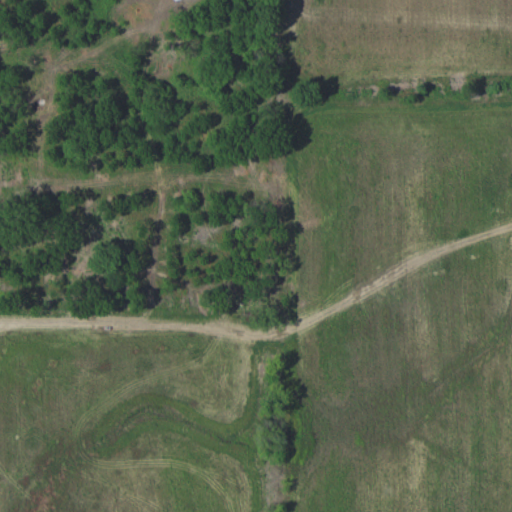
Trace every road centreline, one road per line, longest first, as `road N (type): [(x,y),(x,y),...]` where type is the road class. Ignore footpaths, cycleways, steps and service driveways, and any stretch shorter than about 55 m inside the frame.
road 1 (residential): [(426,0),(332,163),(299,184),(0,186)]
road 2 (residential): [(169,187),(166,316),(152,336),(0,337)]
road 3 (residential): [(0,78),(33,83),(88,70),(133,32),(150,0)]
